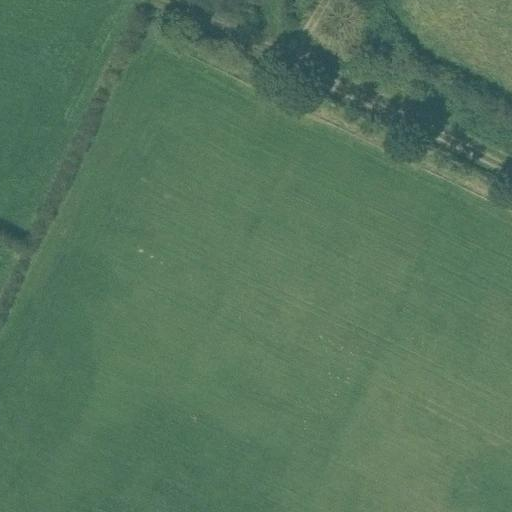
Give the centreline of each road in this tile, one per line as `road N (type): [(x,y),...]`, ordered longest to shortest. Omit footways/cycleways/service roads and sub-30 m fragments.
road 1 (track): [(327,0),(308,34),(316,70),(511,170)]
road 2 (track): [(154,5),(308,52)]
